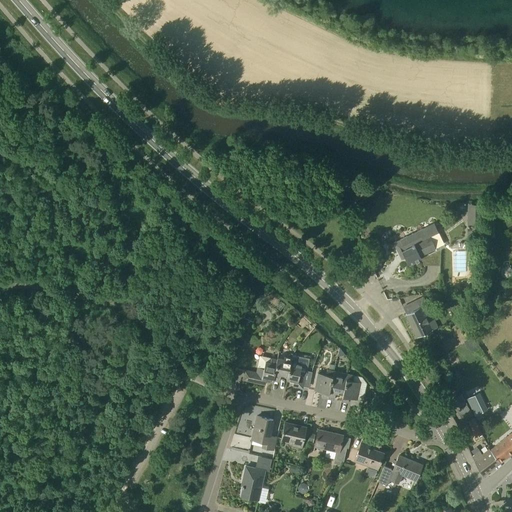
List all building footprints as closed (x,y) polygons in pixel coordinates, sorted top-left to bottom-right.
[(482,204),(469,203),(468,203),(468,204),(467,224),(481,225),(482,205),(482,204)] [(421,228),(422,230),(394,243),(402,259),(405,257),(409,265),(419,259),(418,257),(434,249),(428,237),(438,232),(434,222),(421,228)] [(477,310),(477,298),(461,298),(462,310),(477,310)] [(415,301),(403,307),(406,313),(406,314),(417,337),(433,329),(421,305),(418,307),(415,301)] [(251,326),(255,310),(245,307),(241,323),(251,326)] [(288,375),(287,379),(291,359),(292,356),(293,353),(278,350),(278,356),(277,356),(277,358),(273,380),(279,381),(281,374),(288,375)] [(297,357),(292,356),(291,359),(287,379),(294,381),(293,386),(303,388),(305,374),(299,373),(301,362),(297,361),(297,360),(297,357)] [(273,380),(277,358),(271,357),(271,361),(265,360),(264,368),(258,366),(257,372),(245,370),(243,380),(265,384),(266,379),(273,381),(273,380)] [(328,398),(333,371),(328,370),(327,369),(326,374),(318,373),(315,390),(322,392),(321,397),(328,398)] [(342,401),(348,374),(333,371),(328,398),(334,399),(336,392),(343,394),(341,401),(342,401)] [(363,400),(366,383),(362,377),(348,374),(342,401),(348,402),(349,397),(363,400)] [(454,398),(458,404),(464,400),(460,394),(454,398)] [(475,415),(483,411),(475,394),(466,398),(475,415)] [(269,435),(273,419),(257,416),(252,439),(263,442),(262,446),(273,448),(276,437),(269,435)] [(474,437),(482,433),(474,417),(467,421),(474,437)] [(301,448),(306,427),(285,422),(281,439),(293,442),(293,446),(301,448)] [(344,460),(347,447),(340,445),(343,435),(318,429),(315,446),(335,450),(334,458),(344,460)] [(501,461),(511,452),(511,433),(492,449),(501,461)] [(377,468),(383,452),(370,448),(371,445),(362,442),(355,459),(377,468)] [(501,461),(492,449),(490,450),(489,448),(482,454),(477,447),(472,451),(474,455),(472,457),(475,462),(483,476),(501,461)] [(416,480),(422,465),(399,455),(392,471),(393,471),(389,480),(399,484),(403,475),(416,480)] [(288,471),(295,473),(297,466),(290,464),(288,471)] [(265,470),(246,466),(242,481),(244,481),(244,485),(243,485),(242,487),(243,488),(241,495),(258,499),(265,470)] [(302,493),(306,492),(308,488),(307,484),(303,483),(299,484),(298,487),(299,491),(302,493)]
